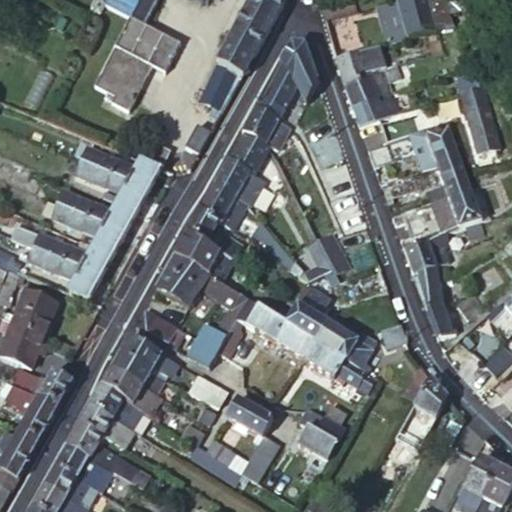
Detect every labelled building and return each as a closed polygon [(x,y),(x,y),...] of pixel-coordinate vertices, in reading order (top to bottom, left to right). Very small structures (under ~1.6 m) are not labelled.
[(139,0),(130,18),(145,26),(158,0),(139,0)] [(216,67),(242,79),(272,24),(279,11),(283,0),(248,0),(237,24),(216,67)] [(352,0),(341,0),(320,7),(326,26),(352,19),(358,17),(352,0)] [(424,0),(420,0),(398,6),(399,9),(407,38),(409,43),(423,39),(434,36),(424,0)] [(407,38),(399,9),(379,15),(387,44),(407,38)] [(165,72),(170,62),(179,44),(145,26),(130,18),(119,38),(94,84),(107,91),(115,95),(112,101),(129,111),(152,66),(165,72)] [(352,19),(326,26),(330,43),(357,35),(352,19)] [(305,105),(316,85),(303,49),(290,49),(257,112),(279,124),(296,93),(305,105)] [(343,88),(385,71),(379,51),(336,64),(337,71),(340,79),(343,88)] [(214,111),(222,115),(242,79),(216,67),(209,82),(199,103),(214,111)] [(402,80),(396,68),(385,71),(343,88),(350,105),(377,96),(384,94),(391,91),(388,86),(402,80)] [(462,96),(481,90),(476,73),(457,79),(462,96)] [(500,150),(483,90),(481,90),(462,96),(459,97),(476,157),(500,150)] [(387,103),(384,94),(377,96),(380,105),(387,103)] [(377,96),(350,105),(360,130),(401,115),(396,101),(387,103),(380,105),(377,96)] [(396,101),(401,115),(419,108),(416,96),(396,101)] [(210,119),(217,123),(222,115),(214,111),(210,119)] [(278,154),(291,131),(279,124),(257,112),(256,111),(243,136),(247,138),(267,148),(278,154)] [(382,129),(388,146),(397,143),(410,137),(416,135),(410,118),(382,129)] [(452,121),(423,132),(437,170),(459,162),(467,159),(452,121)] [(191,142),(203,149),(214,129),(202,122),(191,142)] [(416,135),(410,137),(423,174),(437,170),(423,132),(416,135)] [(228,164),(214,189),(235,201),(250,209),(263,186),(255,182),(271,154),(267,148),(247,138),(231,165),(228,164)] [(142,163),(161,172),(172,150),(152,141),(142,163)] [(388,146),(369,154),(374,169),(404,159),(397,143),(388,146)] [(88,152),(81,165),(128,184),(134,172),(88,152)] [(142,163),(140,162),(134,172),(128,184),(148,196),(159,177),(161,172),(142,163)] [(459,162),(437,170),(444,189),(426,195),(430,205),(470,192),(479,188),(473,172),(463,175),(459,162)] [(128,184),(81,165),(76,177),(121,197),(128,184)] [(417,176),(388,186),(392,200),(421,190),(417,176)] [(136,218),(148,196),(128,184),(121,197),(116,206),(136,218)] [(201,213),(222,225),(231,231),(244,209),(235,201),(214,189),(201,213)] [(470,192),(430,205),(442,239),(446,237),(465,230),(479,225),(481,224),(470,192)] [(104,228),(111,215),(63,193),(58,207),(104,228)] [(42,215),(52,219),(58,207),(47,202),(42,215)] [(124,239),(136,218),(116,206),(111,215),(104,228),(124,239)] [(97,241),(104,228),(58,207),(52,219),(97,241)] [(221,258),(232,265),(242,249),(218,234),(222,225),(201,213),(188,236),(221,258)] [(427,217),(404,225),(410,239),(432,231),(427,217)] [(270,219),(262,228),(288,254),(298,242),(270,219)] [(479,225),(465,230),(468,238),(482,234),(479,225)] [(11,238),(35,248),(40,236),(17,226),(11,238)] [(92,249),(112,261),(124,239),(104,228),(97,241),(92,249)] [(288,254),(262,228),(256,236),(284,260),(288,254)] [(57,258),(81,270),(87,258),(40,236),(35,248),(57,258)] [(174,260),(208,280),(221,258),(188,236),(174,260)] [(315,245),(333,280),(350,271),(331,237),(315,245)] [(442,239),(404,253),(414,282),(437,272),(443,270),(450,267),(443,251),(450,247),(446,237),(442,239)] [(30,260),(74,282),(81,270),(57,258),(35,248),(30,260)] [(81,270),(101,281),(112,261),(92,249),(87,258),(81,270)] [(0,265),(10,270),(15,258),(0,250),(0,265)] [(208,280),(219,287),(232,265),(221,258),(208,280)] [(174,260),(155,293),(188,311),(200,293),(208,280),(174,260)] [(289,264),(293,269),(297,266),(294,260),(289,264)] [(0,292),(3,286),(10,270),(0,265),(0,292)] [(10,270),(3,286),(15,292),(18,285),(24,286),(28,278),(10,270)] [(74,282),(67,295),(88,304),(101,281),(81,270),(74,282)] [(437,272),(414,282),(422,305),(433,337),(436,343),(458,334),(455,326),(449,329),(443,313),(437,272)] [(229,310),(237,297),(231,294),(219,287),(208,280),(200,293),(229,310)] [(25,290),(14,317),(11,324),(43,338),(57,304),(25,290)] [(327,306),(305,293),(296,309),(323,324),(329,313),(324,311),(327,306)] [(472,297),(456,309),(467,324),(483,313),(472,297)] [(288,323),(296,309),(285,302),(275,317),(288,323)] [(304,364),(315,346),(308,341),(285,328),(265,315),(248,304),(236,324),(304,364)] [(315,346),(326,326),(323,324),(296,309),(288,323),(285,328),(308,341),(315,346)] [(144,313),(134,330),(165,349),(175,331),(144,313)] [(511,318),(506,313),(500,318),(511,330),(511,318)] [(225,343),(234,327),(223,320),(214,336),(225,343)] [(43,338),(11,324),(0,351),(0,357),(29,371),(36,354),(43,357),(50,341),(43,338)] [(242,338),(236,324),(234,327),(225,343),(217,358),(226,363),(242,338)] [(331,326),(326,326),(315,346),(363,375),(367,377),(371,370),(364,366),(372,353),(357,346),(342,337),(341,331),(331,326)] [(392,353),(405,348),(399,329),(386,334),(392,353)] [(186,361),(208,373),(217,358),(225,343),(214,336),(204,330),(186,361)] [(363,337),(357,346),(372,353),(377,345),(363,337)] [(128,341),(119,356),(153,376),(155,372),(167,380),(175,367),(128,341)] [(363,375),(315,346),(304,364),(334,381),(336,379),(368,398),(376,383),(367,377),(363,375)] [(511,359),(502,350),(482,368),(494,380),(511,362),(511,359)] [(119,356),(110,372),(156,400),(164,386),(151,380),(153,376),(119,356)] [(414,407),(429,382),(419,368),(400,399),(414,407)] [(110,372),(100,389),(142,415),(146,418),(156,400),(110,372)] [(155,372),(153,376),(166,383),(167,380),(155,372)] [(72,385),(61,379),(51,374),(44,386),(37,399),(59,408),(72,385)] [(151,380),(164,386),(166,383),(153,376),(151,380)] [(218,413),(227,397),(197,380),(188,396),(218,413)] [(436,424),(447,404),(429,382),(414,407),(413,410),(436,424)] [(37,399),(44,386),(39,383),(31,396),(37,399)] [(100,389),(90,408),(131,435),(142,415),(100,389)] [(511,390),(500,403),(510,412),(511,409),(511,390)] [(29,395),(17,391),(9,406),(20,411),(29,395)] [(28,415),(37,399),(31,396),(29,395),(20,411),(28,415)] [(0,474),(17,484),(59,408),(37,399),(28,415),(12,445),(0,466),(0,474)] [(262,442),(268,432),(273,423),(237,402),(226,421),(262,442)] [(79,427),(102,442),(123,454),(134,437),(131,435),(90,408),(85,416),(79,427)] [(303,423),(307,415),(283,413),(286,419),(300,428),(303,423)] [(207,414),(200,425),(208,430),(215,418),(207,414)] [(326,465),(344,435),(312,416),(307,415),(303,423),(317,431),(313,436),(307,433),(297,450),(312,458),(326,465)] [(123,483),(143,494),(145,492),(154,498),(160,487),(98,449),(102,442),(79,427),(66,450),(112,476),(123,483)] [(194,431),(186,443),(196,450),(204,436),(194,431)] [(262,442),(245,473),(257,481),(282,440),(268,432),(262,442)] [(196,450),(200,452),(208,438),(204,436),(196,450)] [(0,466),(12,445),(0,439),(0,466)] [(225,468),(229,470),(235,457),(213,444),(206,456),(225,468)] [(66,450),(55,470),(85,488),(91,491),(100,496),(112,476),(66,450)] [(219,479),(225,468),(206,456),(200,452),(196,450),(189,462),(219,479)] [(323,472),(326,465),(312,458),(307,467),(318,474),(320,471),(323,472)] [(477,511),(498,472),(480,463),(464,494),(475,499),(468,511),(477,511)] [(85,488),(55,470),(44,488),(65,501),(69,494),(83,502),(91,491),(85,488)] [(499,511),(511,488),(511,479),(498,472),(477,511),(499,511)] [(0,489),(10,496),(17,484),(0,474),(0,489)] [(111,503),(123,483),(112,476),(100,496),(107,500),(111,503)] [(65,501),(44,488),(33,507),(40,511),(83,511),(79,509),(65,501)] [(0,511),(1,511),(10,496),(0,489),(0,511)] [(100,496),(91,491),(83,502),(79,509),(83,511),(87,511),(88,510),(91,511),(99,511),(107,500),(100,496)] [(69,494),(65,501),(79,509),(83,502),(69,494)]
